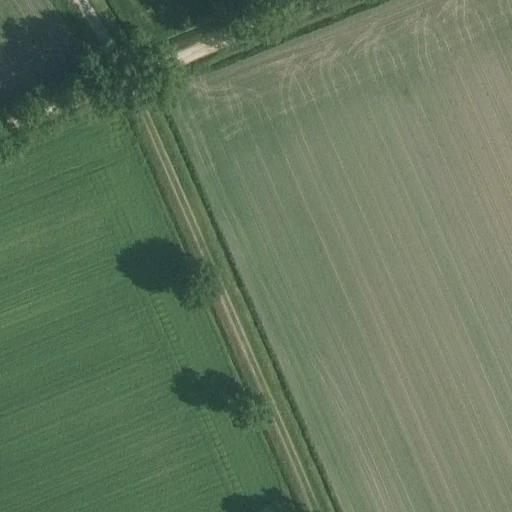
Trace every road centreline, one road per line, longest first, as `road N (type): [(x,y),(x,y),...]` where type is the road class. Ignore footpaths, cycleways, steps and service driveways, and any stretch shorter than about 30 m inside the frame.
road 1 (track): [(130,81),(316,511)]
road 2 (track): [(130,81),(334,0)]
road 3 (track): [(0,133),(130,81)]
